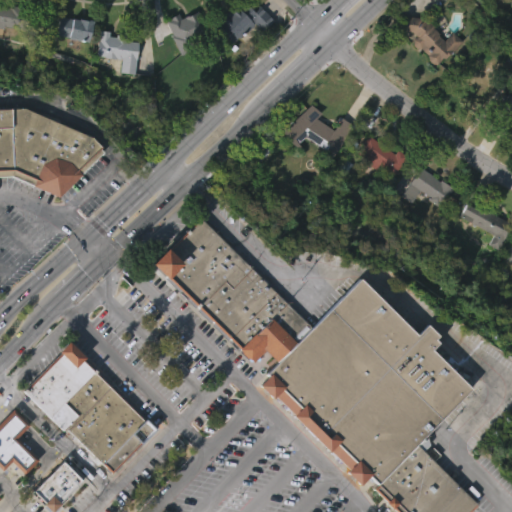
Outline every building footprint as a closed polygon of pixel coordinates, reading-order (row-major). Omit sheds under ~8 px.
[(246,1),(256,12),(263,6),(276,22),(265,32),(256,24),(232,43),(219,28),(224,24),(222,22),(228,16),(226,14),(231,10),(232,11),(238,6),(239,7),(246,1)] [(449,21),(437,9),(426,19),(438,32),(449,21)] [(198,10),(209,32),(196,39),(199,46),(182,55),(166,21),(180,13),(183,18),(198,10)] [(62,16),(75,19),(76,18),(96,20),(91,42),(58,34),(62,16)] [(422,18),(434,28),(433,29),(443,40),(451,32),(461,41),(443,59),(442,57),(436,64),(433,61),(431,64),(427,60),(426,55),(419,48),(415,48),(412,45),(411,38),(414,36),(410,32),(400,31),(405,16),(422,18)] [(108,35),(114,36),(114,33),(125,35),(124,39),(137,41),(133,73),(116,71),(118,59),(94,56),(94,51),(92,51),(94,40),(95,41),(97,28),(108,30),(108,35)] [(270,54),(254,41),(250,46),(236,34),(210,65),(230,81),(249,58),(260,67),(270,54)] [(13,41),(0,40),(0,60),(12,61),(13,41)] [(190,48),(176,53),(174,49),(161,54),(172,80),(199,69),(190,48)] [(84,76),(88,57),(55,50),(51,69),(84,76)] [(447,99),(453,70),(440,68),(441,60),(399,52),(396,65),(410,67),(407,82),(423,85),(422,94),(447,99)] [(501,83),(491,97),(476,85),(470,93),(457,83),(473,62),(501,83)] [(133,76),(106,73),(106,66),(94,65),(92,91),(117,94),(115,107),(130,108),(133,76)] [(511,82),(501,94),(511,102),(511,82)] [(493,118),(468,103),(459,117),(485,132),(493,118)] [(343,135),(346,137),(334,154),(307,136),(297,145),(284,132),(312,104),(322,114),(318,119),(343,135)] [(106,153),(61,198),(16,177),(0,177),(0,110),(29,109),(97,138),(106,148),(104,150),(106,153)] [(0,208),(55,231),(77,208),(76,202),(84,193),(97,189),(95,180),(83,169),(0,135),(0,208)] [(370,135),(396,154),(399,150),(409,157),(401,168),(403,168),(399,173),(398,172),(395,176),(381,166),(378,170),(358,155),(360,151),(359,151),(370,135)] [(299,172),(328,190),(346,163),(335,156),(329,165),(312,153),(317,147),(302,137),(279,171),(293,181),(299,172)] [(271,151),(245,176),(237,168),(263,143),(271,151)] [(422,168),(442,182),(443,180),(455,188),(441,207),(431,200),(433,197),(423,190),(414,203),(403,196),(422,168)] [(388,212),(400,195),(363,170),(351,187),(388,212)] [(264,185),(255,180),(246,194),(256,200),(264,185)] [(447,223),(416,202),(397,230),(407,237),(414,226),(435,240),(447,223)] [(466,203),(476,209),(478,205),(509,223),(495,248),(485,242),(490,233),(458,215),(465,203),(466,203)] [(205,218),(317,331),(367,280),(424,337),(434,327),(445,338),(441,342),(445,345),(438,352),(475,389),(427,437),(433,443),(428,449),(481,503),(471,511),(403,511),(377,486),(383,481),(376,473),(366,483),(300,414),(298,416),(281,399),(278,401),(265,388),(274,379),(271,376),(282,365),(267,351),(255,363),(251,359),(250,360),(242,352),(243,351),(242,349),(240,351),(231,342),(232,340),(231,339),(229,341),(223,335),(225,333),(221,329),(220,331),(214,324),(215,323),(158,265),(205,218)] [(453,255),(497,277),(507,258),(462,236),(453,255)] [(511,283),(505,281),(500,294),(511,298),(511,283)] [(81,358),(79,360),(140,420),(141,419),(152,429),(109,473),(63,427),(60,430),(20,391),(38,372),(32,365),(44,352),(51,359),(56,354),(53,351),(63,340),(81,358)] [(152,462),(65,378),(20,425),(106,509),(152,462)] [(37,459),(23,473),(10,460),(1,469),(0,468),(0,421),(13,408),(28,423),(15,436),(37,459)] [(34,494),(12,472),(25,459),(9,443),(0,452),(0,502),(7,496),(20,509),(34,494)] [(80,479),(59,501),(61,503),(51,511),(49,510),(48,511),(41,504),(44,502),(32,490),(61,460),(80,479)]
